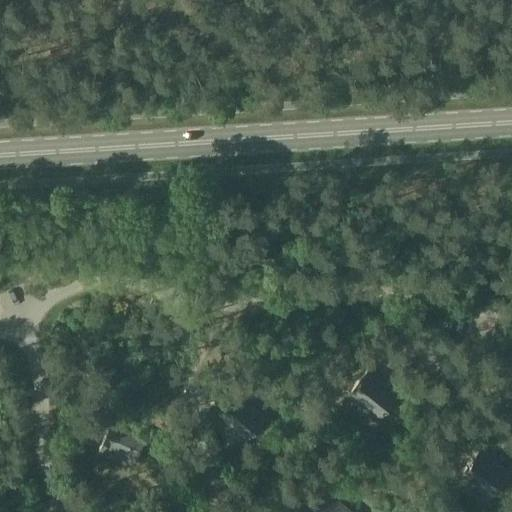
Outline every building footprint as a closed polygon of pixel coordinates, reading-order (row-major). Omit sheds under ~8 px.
[(368,367),(347,392),(376,418),(395,395),(380,381),(376,378),(378,376),(368,367)] [(236,390),(214,415),(244,439),(264,417),(248,404),(245,401),(246,398),(236,390)] [(114,460),(129,467),(144,434),(111,420),(96,451),(114,460)] [(476,449),(460,473),(491,497),(510,473),(487,457),(476,449)] [(323,487),(303,509),(307,511),(352,511),(339,500),(323,487)]
